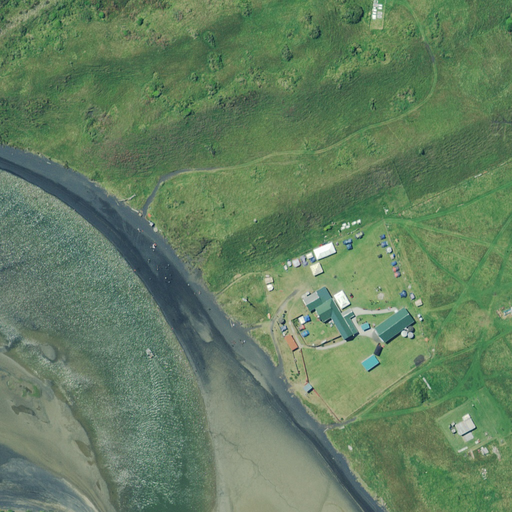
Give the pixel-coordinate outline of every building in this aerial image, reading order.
[(321,316),(319,317),(320,320),(323,319),(325,323),(332,318),(346,340),(359,332),(351,318),(356,315),(352,308),(343,314),(326,285),(304,299),(311,312),(316,309),(321,316)] [(416,321),(406,306),(375,328),(386,343),(416,321)] [(286,336),(294,351),(297,350),(296,348),(300,347),(293,333),(286,336)] [(380,363),(375,355),(363,363),(369,371),(380,363)] [(314,388),(310,383),(305,388),(308,392),(314,388)] [(466,421),(456,426),(456,427),(451,429),(453,434),(458,431),(461,436),(477,427),(470,414),(464,417),(466,421)]
